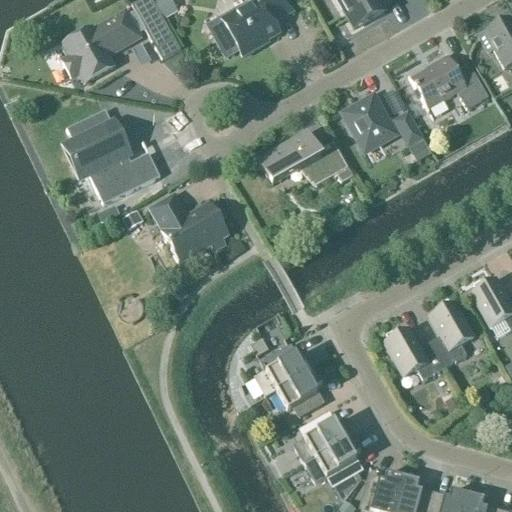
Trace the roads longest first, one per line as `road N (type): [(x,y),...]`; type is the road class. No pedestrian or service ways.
road 1 (residential): [(511,476),(405,440),(343,332),(511,234)]
road 2 (residential): [(472,0),(261,119)]
road 3 (residential): [(261,119),(221,152),(198,145),(189,124),(201,97),(226,95),(254,112)]
